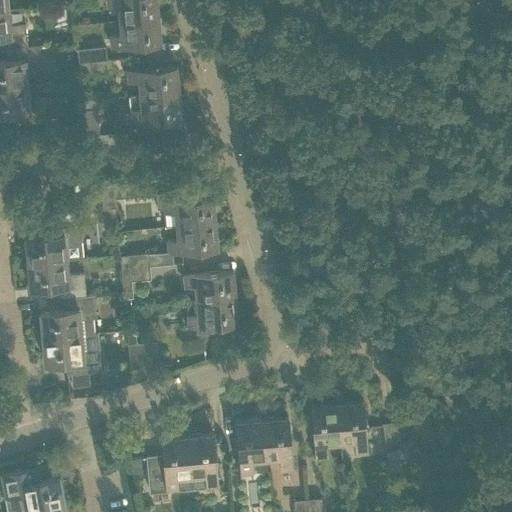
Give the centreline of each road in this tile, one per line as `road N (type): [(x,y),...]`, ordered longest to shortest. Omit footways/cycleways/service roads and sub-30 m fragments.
road 1 (track): [(511,111),(272,0)]
road 2 (residential): [(0,170),(232,150)]
road 3 (residential): [(77,419),(260,362),(271,347)]
road 4 (residential): [(271,347),(278,323),(232,150)]
road 5 (residential): [(24,436),(0,268)]
road 6 (residential): [(232,150),(190,0)]
road 7 (residential): [(381,366),(374,343),(271,347)]
